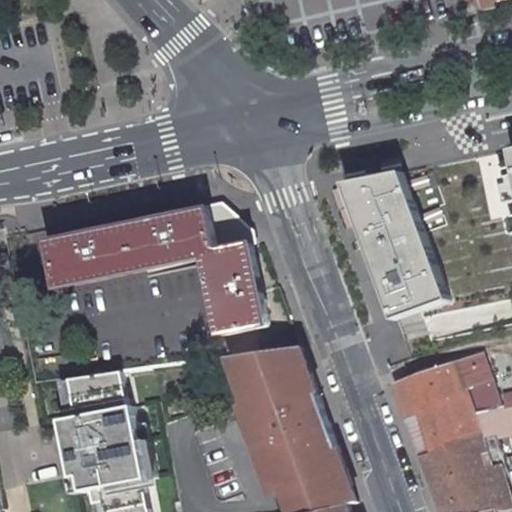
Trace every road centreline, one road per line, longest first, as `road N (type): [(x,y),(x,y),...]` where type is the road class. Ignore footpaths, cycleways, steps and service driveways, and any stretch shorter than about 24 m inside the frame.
road 1 (tertiary): [(250,123),(399,511)]
road 2 (secondary): [(511,54),(329,93),(250,123)]
road 3 (secondary): [(250,123),(339,134),(511,95)]
road 4 (secondary): [(250,123),(0,176)]
road 5 (tertiary): [(141,0),(250,123)]
